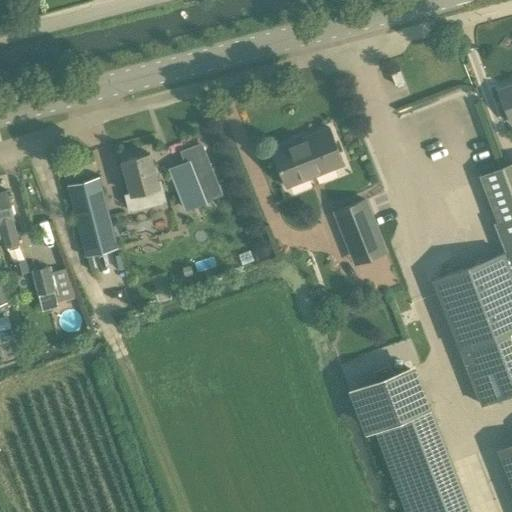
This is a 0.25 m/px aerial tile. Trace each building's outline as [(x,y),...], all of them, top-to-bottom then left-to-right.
[(511,86),(500,91),(511,123),(511,86)] [(287,186),(344,164),(330,128),(273,150),(287,186)] [(186,209),(204,201),(201,192),(217,185),(201,145),(184,151),(189,162),(171,169),(186,209)] [(159,181),(157,182),(149,153),(123,160),(132,193),(126,195),(130,210),(164,201),(159,181)] [(482,405),(511,393),(511,164),(481,176),(498,222),(495,224),(506,253),(434,281),(482,405)] [(98,200),(105,198),(99,177),(68,185),(86,255),(111,249),(98,200)] [(6,190),(0,192),(0,236),(4,235),(7,245),(18,242),(12,218),(13,217),(6,190)] [(386,252),(365,200),(341,210),(362,262),(386,252)] [(28,272),(25,260),(13,263),(16,275),(28,272)] [(48,267),(33,271),(39,294),(42,307),(57,303),(57,301),(49,271),(48,267)] [(6,303),(0,304),(0,312),(8,310),(6,303)] [(373,372),(376,381),(393,375),(389,366),(373,372)] [(393,375),(376,381),(355,390),(370,429),(374,427),(373,427),(430,405),(415,367),(399,373),(393,375)] [(406,511),(470,511),(430,405),(373,427),(374,427),(406,511)]
